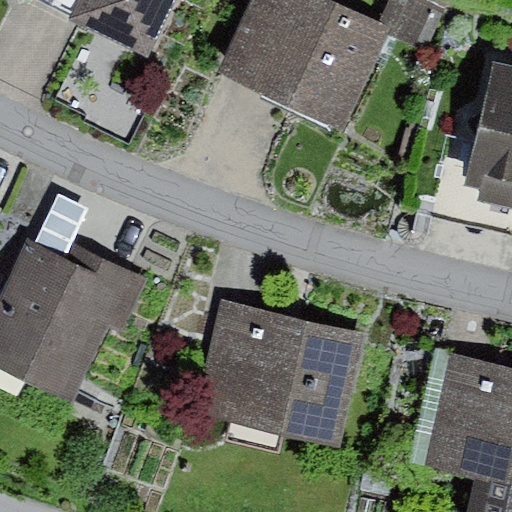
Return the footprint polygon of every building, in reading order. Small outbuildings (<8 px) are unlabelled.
[(179,0),(87,0),(84,10),(159,46),(179,0)] [(380,20),(337,0),(249,0),(217,67),(342,127),(391,25),(380,20)] [(413,0),(388,0),(380,20),(391,25),(431,44),(444,14),(413,0)] [(475,133),(465,181),(477,183),(475,197),(511,204),(511,61),(491,57),(482,101),(460,112),(475,133)] [(121,218),(114,233),(66,212),(25,307),(120,348),(148,283),(159,288),(178,242),(121,218)] [(368,337),(223,300),(196,408),(341,445),(368,337)] [(511,511),(511,361),(452,348),(427,465),(478,476),(470,511),(511,511)]
